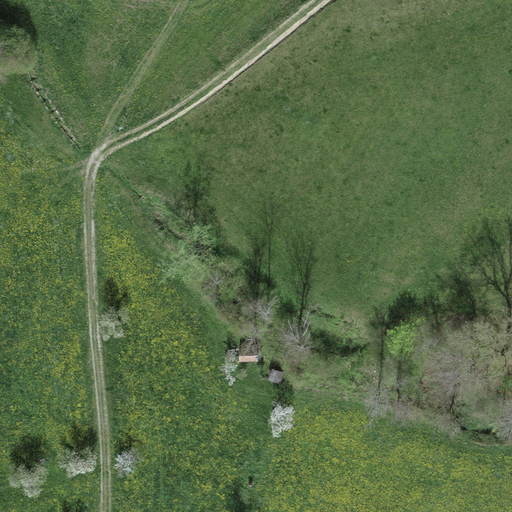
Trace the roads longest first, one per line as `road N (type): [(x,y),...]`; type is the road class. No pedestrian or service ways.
road 1 (track): [(97,156),(88,195),(105,511)]
road 2 (track): [(97,156),(187,105),(320,0)]
road 3 (track): [(183,0),(116,108),(97,156)]
